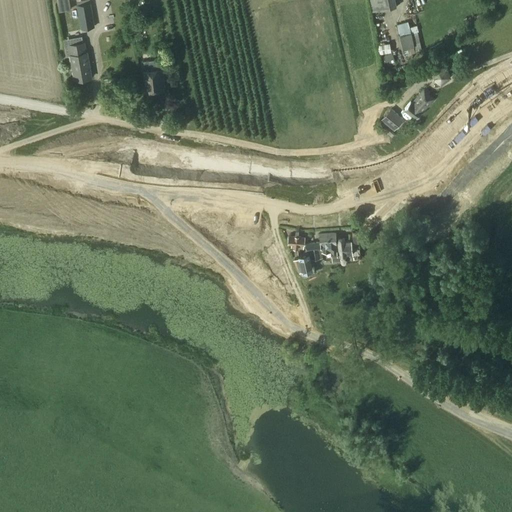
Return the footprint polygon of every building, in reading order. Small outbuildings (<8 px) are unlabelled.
[(369,0),(372,12),(396,7),(395,0),(369,0)] [(95,27),(91,2),(77,4),(81,30),(95,27)] [(398,30),(400,36),(402,50),(403,49),(404,56),(406,55),(407,58),(412,57),(412,54),(422,51),(416,26),(415,26),(413,20),(408,21),(409,27),(408,28),(398,30)] [(69,44),(71,55),(75,80),(91,77),(86,52),(85,41),(69,44)] [(389,44),(378,46),(379,54),(391,52),(389,44)] [(395,63),(392,54),(385,56),(389,65),(395,63)] [(145,71),(144,71),(147,92),(162,90),(160,69),(158,59),(144,61),(145,71)] [(432,76),(431,79),(441,85),(449,78),(446,67),(446,62),(439,62),(439,67),(434,67),(433,69),(427,68),(426,74),(432,76)] [(104,79),(106,92),(115,91),(113,77),(104,79)] [(412,103),(406,109),(417,119),(423,113),(436,98),(425,89),(412,103)] [(394,130),(404,119),(391,108),(382,120),(394,130)] [(341,256),(339,256),(338,257),(336,232),(319,233),(320,242),(307,243),(307,246),(305,246),(306,253),(293,256),(300,269),(302,269),(302,270),(313,268),(311,258),(323,257),(322,252),(331,252),(331,257),(332,257),(332,262),(341,262),(341,256)] [(305,237),(289,235),(288,244),(291,245),(291,247),(304,248),(305,237)] [(339,256),(341,256),(347,256),(347,254),(352,253),(352,240),(346,240),(345,237),(338,238),(339,256)]
